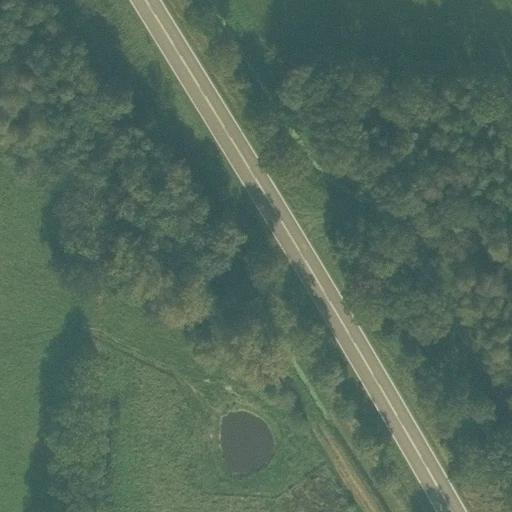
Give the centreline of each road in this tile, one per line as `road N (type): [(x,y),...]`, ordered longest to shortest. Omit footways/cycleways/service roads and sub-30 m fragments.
road 1 (primary): [(446,511),(352,342),(141,0)]
road 2 (track): [(55,0),(104,89),(114,142),(103,265),(279,371)]
road 3 (track): [(511,377),(416,213),(395,203),(370,225),(335,221),(293,246)]
